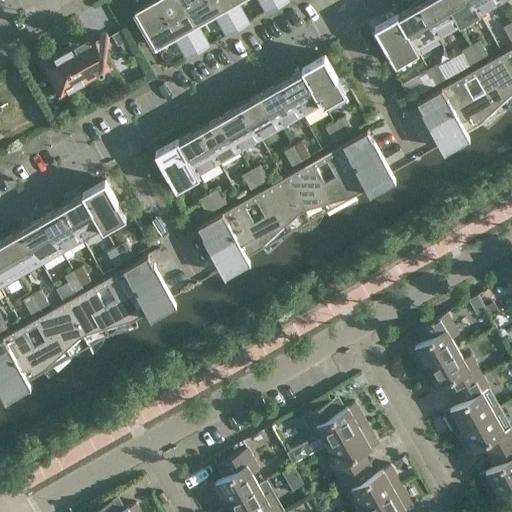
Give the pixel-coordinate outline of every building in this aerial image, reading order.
[(183,0),(149,0),(134,9),(145,27),(186,4),(183,0)] [(214,13),(226,34),(249,22),(237,0),(236,0),(193,0),(186,4),(197,23),(214,13)] [(237,0),(259,0),(266,12),(286,0),(236,0),(237,0)] [(459,25),(444,0),(420,0),(418,1),(438,37),(459,25)] [(472,0),(444,0),(459,25),(480,13),(472,0)] [(500,0),(472,0),(480,13),(501,1),(500,0)] [(438,37),(418,1),(397,13),(417,49),(438,37)] [(174,35),(186,57),(209,44),(197,23),(186,4),(145,27),(155,46),(174,35)] [(417,49),(397,13),(396,12),(375,24),(396,61),(417,49)] [(511,38),(511,19),(503,25),(511,39),(511,38)] [(123,28),(111,34),(117,45),(119,44),(127,39),(129,38),(123,28)] [(60,94),(110,66),(91,33),(42,61),(60,94)] [(479,58),(487,53),(479,38),(470,43),(479,58)] [(479,58),(470,43),(461,49),(470,63),(479,58)] [(511,45),(502,52),(511,69),(511,45)] [(511,69),(502,52),(418,99),(430,121),(473,97),(463,81),(475,74),(484,90),(495,84),(504,99),(511,92),(511,69)] [(345,90),(324,53),(303,64),(304,66),(324,101),(345,90)] [(437,82),(445,77),(437,62),(429,67),(437,82)] [(304,66),(283,78),(303,113),(324,101),(304,66)] [(437,82),(429,67),(418,73),(426,88),(437,82)] [(283,78),(262,90),(282,125),(303,113),(283,78)] [(470,133),(468,128),(481,121),(504,99),(495,84),(484,90),(473,97),(430,121),(441,143),(444,148),(470,133)] [(282,125),(262,90),(241,102),(261,137),(282,125)] [(241,102),(220,114),(240,149),(261,137),(241,102)] [(220,114),(199,126),(219,161),(240,149),(220,114)] [(335,120),(343,135),(353,129),(345,115),(335,120)] [(343,135),(335,120),(325,126),(334,140),(343,135)] [(199,126),(178,138),(198,173),(219,161),(199,126)] [(337,174),(379,150),(367,128),(283,176),(302,210),(306,208),(323,203),(314,187),(325,181),(316,165),(328,158),(337,174)] [(198,173),(178,138),(177,136),(155,148),(176,185),(198,173)] [(301,159),(310,154),(301,139),(293,144),(301,159)] [(301,159),(293,144),(284,149),(292,164),(301,159)] [(395,176),(393,171),(379,150),(337,174),(325,181),(314,187),(323,203),(353,194),(367,186),(369,191),(395,176)] [(259,183),(251,168),(242,173),(250,188),(259,183)] [(198,224),(204,234),(211,246),(253,222),(244,206),(256,199),(265,215),(276,208),(285,224),(298,212),(302,210),(283,176),(198,224)] [(126,214),(105,177),(84,189),(85,191),(105,226),(126,214)] [(217,206),(226,201),(218,187),(209,192),(217,206)] [(105,226),(85,191),(64,203),(84,238),(105,226)] [(209,192),(199,198),(207,212),(217,206),(209,192)] [(84,238),(64,203),(43,215),(63,250),(84,238)] [(211,246),(222,267),(222,268),(224,272),(251,257),(249,253),(262,246),(285,224),(276,208),(265,215),(253,222),(211,246)] [(63,250),(43,215),(22,227),(42,262),(63,250)] [(22,227),(1,239),(21,274),(42,262),(22,227)] [(0,285),(21,274),(1,239),(0,239),(0,285)] [(115,245),(123,260),(134,254),(125,239),(115,245)] [(115,245),(106,250),(115,265),(123,260),(115,245)] [(118,299),(160,274),(148,253),(64,301),(83,334),(87,332),(103,327),(95,312),(106,305),(97,289),(109,283),(118,299)] [(82,283),(91,278),(82,264),(73,269),(82,283)] [(82,283),(73,269),(65,274),(73,289),(82,283)] [(176,299),(173,296),(160,274),(118,299),(106,305),(95,312),(103,327),(134,318),(147,311),(149,314),(176,299)] [(40,307),(49,302),(41,287),(31,293),(40,307)] [(40,307),(31,293),(23,298),(31,312),(40,307)] [(478,293),(470,297),(477,309),(485,305),(478,293)] [(494,300),(485,305),(490,314),(499,309),(494,300)] [(64,301),(0,336),(0,365),(34,346),(25,330),(37,323),(46,339),(57,333),(66,349),(79,337),(83,334),(64,301)] [(416,327),(423,339),(408,347),(420,368),(457,347),(451,336),(459,331),(447,310),(416,327)] [(5,396),(31,381),(29,378),(42,370),(66,349),(57,333),(46,339),(34,346),(0,365),(0,386),(3,392),(5,396)] [(446,380),(452,391),(483,373),(471,353),(463,357),(457,347),(420,368),(431,388),(446,380)] [(452,391),(458,401),(443,410),(455,430),(492,409),(486,399),(494,394),(483,373),(452,391)] [(315,435),(287,451),(293,462),(330,441),(367,420),(355,400),(340,408),(334,396),(330,399),(314,408),(303,414),(315,435)] [(481,443),(487,453),(511,439),(511,424),(507,415),(498,420),(492,409),(455,430),(467,451),(481,443)] [(336,452),(327,457),(339,477),(365,463),(370,460),(364,449),(378,441),(367,420),(330,441),(336,452)] [(511,439),(487,453),(493,464),(479,472),(491,494),(511,481),(511,439)] [(247,445),(217,463),(223,474),(209,483),(220,503),(257,482),(251,471),(260,467),(247,445)] [(365,463),(339,477),(342,483),(351,498),(359,493),(364,503),(401,482),(391,462),(376,471),(370,460),(365,463)] [(294,463),(282,469),(293,488),(305,481),(294,463)] [(277,511),(283,509),(266,477),(257,482),(220,503),(222,506),(218,508),(220,511),(277,511)] [(399,511),(414,504),(401,482),(364,503),(369,511),(399,511)] [(142,511),(136,501),(122,508),(116,497),(88,511),(142,511)]
